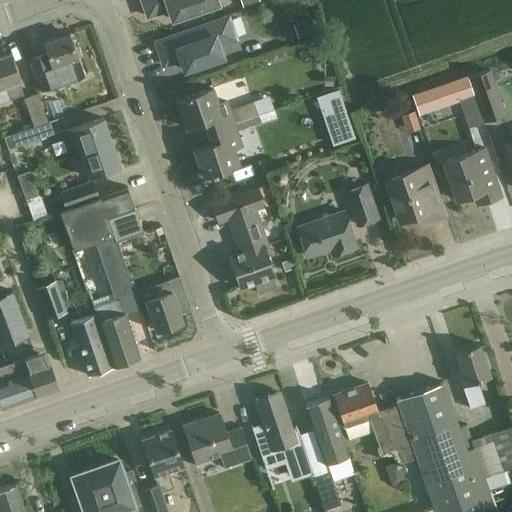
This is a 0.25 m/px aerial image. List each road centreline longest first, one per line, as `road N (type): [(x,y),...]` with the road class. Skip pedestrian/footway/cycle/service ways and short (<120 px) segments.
road 1 (residential): [(225,355),(101,0)]
road 2 (secondary): [(225,355),(511,254)]
road 3 (secondary): [(0,433),(225,355)]
